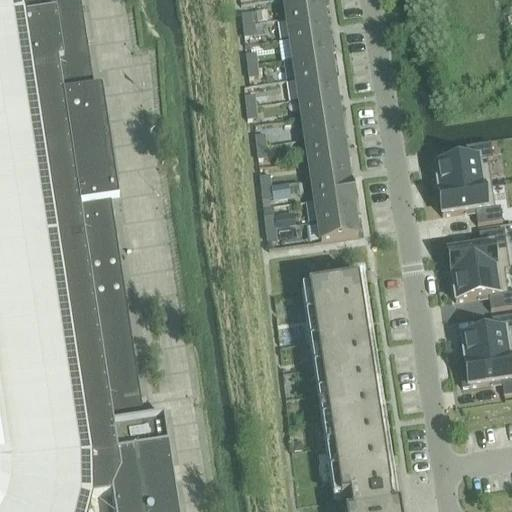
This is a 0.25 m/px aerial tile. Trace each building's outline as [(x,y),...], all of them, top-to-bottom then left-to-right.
[(178,511),(164,419),(144,422),(111,204),(119,202),(102,91),(94,92),(79,0),(0,0),(0,511),(83,511),(87,500),(112,497),(113,511),(178,511)] [(296,0),(283,2),(287,22),(323,17),(320,0),(296,0)] [(266,13),(256,15),(257,24),(267,22),(266,13)] [(253,27),(251,16),(242,17),(243,29),(253,27)] [(290,42),(326,37),(323,17),(287,22),(290,42)] [(243,29),(244,40),(254,39),(253,27),(243,29)] [(290,42),(293,62),(329,57),(326,37),(290,42)] [(247,69),(257,68),(256,56),(246,57),(247,69)] [(296,83),(333,77),(329,57),(293,62),(296,83)] [(247,69),(249,81),(259,80),(257,68),(247,69)] [(299,103),(336,97),(333,77),(296,83),(299,103)] [(302,124),(339,118),(336,97),(299,103),(302,124)] [(256,110),(255,98),(245,99),(246,111),(256,110)] [(256,110),(246,111),(247,123),(257,122),(256,110)] [(276,116),(276,127),(299,127),(299,115),(276,116)] [(339,118),(302,124),(305,144),(342,138),(339,118)] [(266,150),(265,138),(255,139),(256,151),(266,150)] [(342,138),(305,144),(308,164),(345,158),(342,138)] [(435,170),(438,194),(491,186),(487,162),(493,161),(490,147),(466,150),(468,164),(435,170)] [(266,150),(256,151),(258,163),(268,162),(266,150)] [(311,184),(348,178),(345,158),(308,164),(311,184)] [(314,204),(351,199),(348,178),(311,184),(314,204)] [(271,191),(270,179),(260,180),(261,192),(271,191)] [(495,210),(491,186),(438,194),(442,219),(475,214),(477,228),(502,224),(500,210),(495,210)] [(271,191),(261,192),(262,204),(272,202),(271,191)] [(314,204),(318,224),(354,219),(351,199),(314,204)] [(295,217),(274,219),(276,231),(297,229),(295,217)] [(276,231),(274,219),(264,220),(266,232),(276,231)] [(354,219),(318,224),(321,246),(357,240),(354,219)] [(276,231),(266,232),(267,244),(277,243),(276,231)] [(504,272),(504,273),(510,272),(504,232),(479,236),(481,250),(442,256),(445,276),(451,275),(452,280),(504,272)] [(504,272),(452,280),(455,305),(488,300),(490,314),(511,310),(511,295),(508,296),(504,273),(504,272)] [(357,285),(308,293),(340,504),(348,503),(349,511),(399,511),(391,511),(390,511),(389,496),(390,496),(357,285)] [(290,333),(302,331),(300,315),(287,317),(290,333)] [(461,341),(465,366),(511,358),(511,318),(492,322),(494,336),(461,341)] [(511,358),(465,366),(465,370),(460,371),(463,391),(502,385),(504,399),(511,398),(511,358)] [(302,445),(293,445),(293,455),(303,454),(302,445)]
